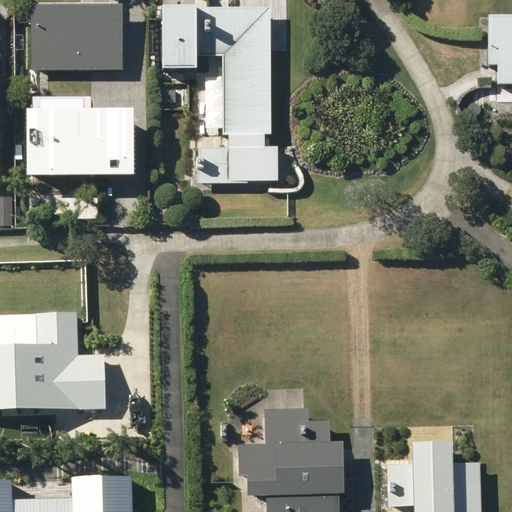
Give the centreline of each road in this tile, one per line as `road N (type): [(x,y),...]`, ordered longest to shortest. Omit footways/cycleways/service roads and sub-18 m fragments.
road 1 (residential): [(138,242),(349,235),(390,223),(427,198)]
road 2 (residential): [(427,198),(444,163),(437,105),(375,0)]
